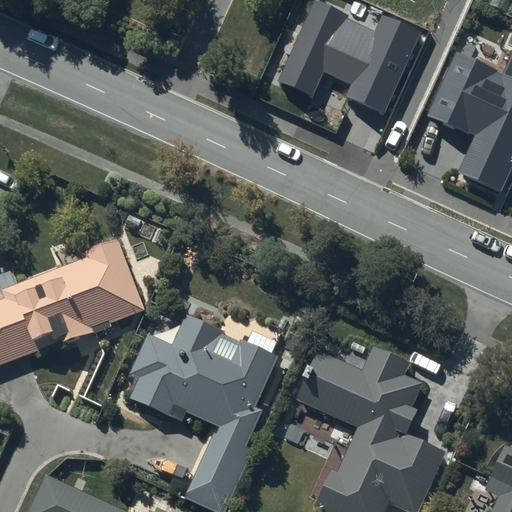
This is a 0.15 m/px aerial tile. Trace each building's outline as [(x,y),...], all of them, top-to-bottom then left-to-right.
[(349,15),(315,0),(314,0),(277,83),(313,98),(324,72),(352,85),(346,98),(383,114),(420,32),(381,15),(374,30),(347,18),(349,15)] [(511,166),(511,53),(504,72),(456,50),(427,116),(474,137),(458,173),(501,192),(511,166)] [(6,298),(0,300),(0,366),(48,350),(47,347),(62,342),(63,344),(94,333),(92,327),(145,308),(120,241),(86,253),(89,259),(3,290),(6,298)] [(148,335),(132,373),(142,377),(135,396),(182,416),(185,408),(224,424),(194,495),(223,506),(262,412),(255,409),(277,357),(272,355),(278,341),(253,331),(248,342),(240,338),(239,340),(223,333),(225,329),(186,313),(180,327),(154,337),(148,335)] [(351,343),(343,360),(318,349),(296,399),(306,403),(297,423),(334,440),(342,421),(357,428),(337,471),(332,469),(315,506),(327,511),(384,511),(388,503),(408,511),(417,511),(445,451),(407,434),(419,409),(413,407),(424,384),(403,375),(408,363),(373,348),(371,352),(351,343)] [(511,511),(511,452),(492,498),(506,504),(502,511),(511,511)] [(157,511),(126,511),(46,476),(29,511),(167,511),(159,508),(157,511)]
